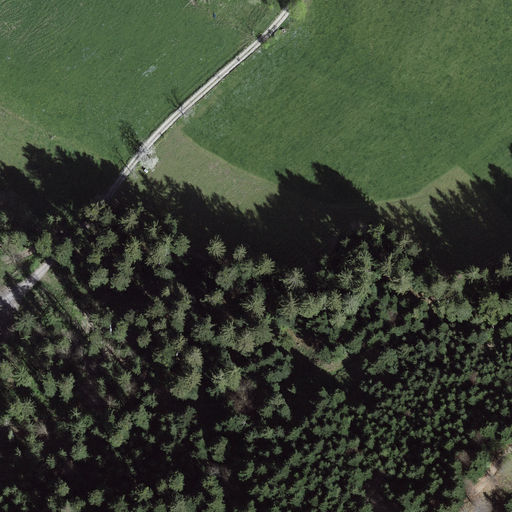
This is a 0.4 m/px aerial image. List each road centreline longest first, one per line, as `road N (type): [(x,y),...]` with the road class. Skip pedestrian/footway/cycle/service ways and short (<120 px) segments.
road 1 (track): [(0,267),(54,250),(294,0)]
road 2 (track): [(0,349),(54,250),(0,301)]
